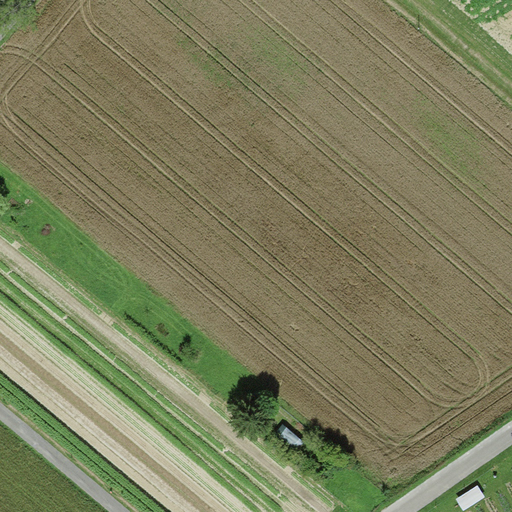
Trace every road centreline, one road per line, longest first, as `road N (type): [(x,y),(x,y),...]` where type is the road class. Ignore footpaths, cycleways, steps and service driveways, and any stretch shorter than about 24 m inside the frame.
road 1 (track): [(0,413),(114,511)]
road 2 (track): [(403,0),(511,94)]
road 3 (track): [(400,511),(511,432)]
